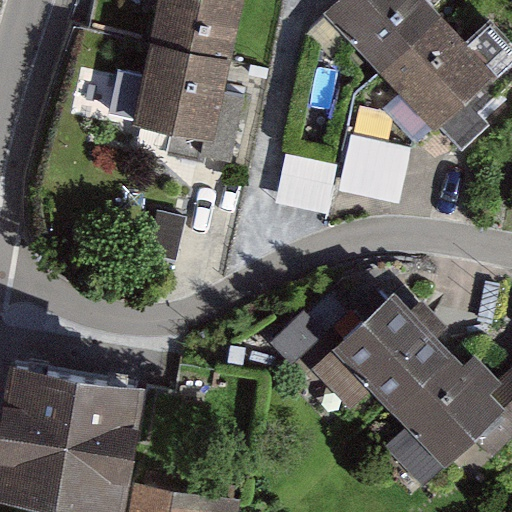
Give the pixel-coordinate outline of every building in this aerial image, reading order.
[(150,0),(142,47),(219,61),(230,0),(150,0)] [(380,66),(435,15),(421,0),(323,0),(320,2),(380,66)] [(434,125),(490,73),(435,15),(380,66),(434,125)] [(108,76),(100,118),(196,137),(193,153),(234,161),(246,97),(214,91),(219,61),(142,47),(136,81),(108,76)] [(404,199),(418,143),(359,128),(345,184),(404,199)] [(282,198),(334,209),(345,161),(293,150),(282,198)] [(450,350),(383,281),(313,348),(379,418),(450,350)] [(511,380),(494,397),(450,350),(379,418),(450,492),(511,433),(511,380)] [(0,497),(84,511),(113,511),(135,389),(7,367),(0,405),(0,497)] [(232,511),(234,502),(139,486),(135,511),(232,511)]
